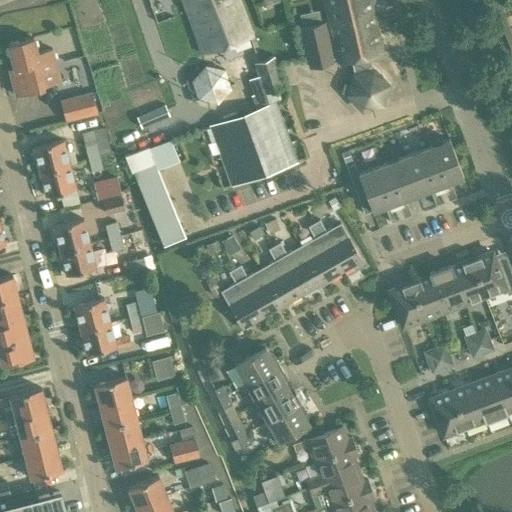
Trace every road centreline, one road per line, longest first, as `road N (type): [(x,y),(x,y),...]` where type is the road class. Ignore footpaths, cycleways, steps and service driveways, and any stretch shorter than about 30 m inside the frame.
road 1 (residential): [(103,511),(0,118)]
road 2 (residential): [(414,511),(346,331),(310,349)]
road 3 (residential): [(314,136),(463,90)]
road 4 (residential): [(511,221),(463,90)]
road 5 (residential): [(398,263),(511,221)]
